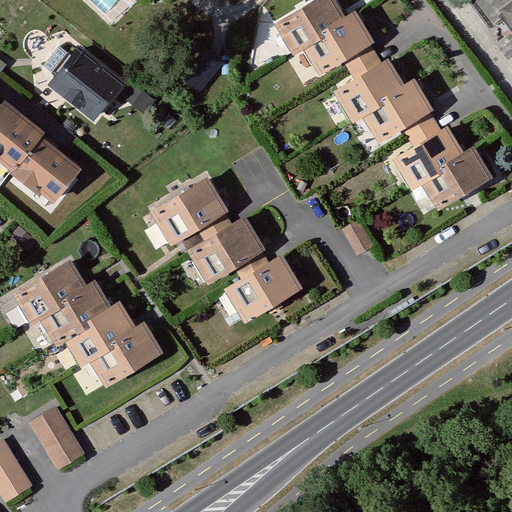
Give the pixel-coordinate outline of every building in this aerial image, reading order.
[(348,0),(338,6),(334,0),(293,0),(267,15),(287,49),(305,39),(350,116),(363,109),(405,182),(421,173),(437,201),(490,171),(472,138),(460,145),(445,120),(434,127),(425,111),(431,104),(411,70),(401,75),(387,51),(377,57),(368,41),(376,37),(354,0),(348,0)] [(511,2),(499,13),(511,30),(511,2)] [(127,79),(80,42),(47,83),(95,120),(127,79)] [(224,62),(201,44),(178,73),(201,91),(224,62)] [(154,99),(137,87),(128,100),(144,112),(154,99)] [(78,161),(0,102),(0,160),(50,197),(78,161)] [(214,177),(152,213),(170,244),(233,208),(214,177)] [(247,217),(184,253),(202,284),(265,248),(247,217)] [(37,241),(17,226),(9,236),(29,251),(37,241)] [(284,255),(221,292),(239,323),(302,287),(284,255)] [(85,282),(72,258),(16,288),(31,317),(41,312),(62,346),(69,342),(80,362),(95,355),(110,384),(163,356),(144,321),(138,325),(124,299),(112,306),(96,276),(85,282)] [(86,456),(57,411),(31,427),(60,473),(86,456)] [(32,484),(3,438),(0,440),(0,490),(6,500),(32,484)]
